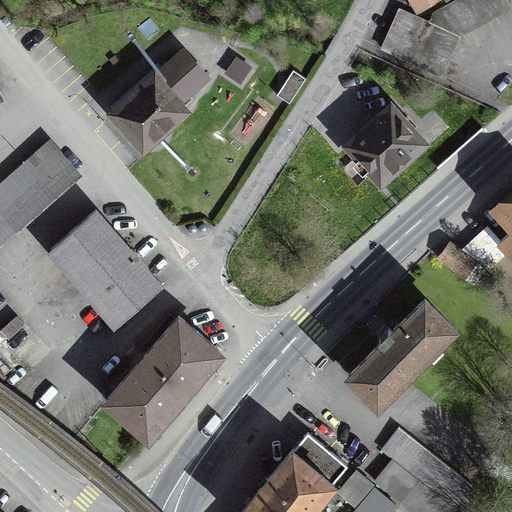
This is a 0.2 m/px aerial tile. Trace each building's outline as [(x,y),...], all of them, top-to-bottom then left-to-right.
[(383,48),(440,74),(458,34),(510,5),(507,0),(454,0),(433,12),(429,21),(401,8),(383,48)] [(410,0),(417,11),(430,3),(428,0),(410,0)] [(182,50),(153,75),(179,102),(206,77),(182,50)] [(293,69),(277,94),(289,102),(305,77),(293,69)] [(185,109),(179,102),(153,75),(113,111),(144,145),(147,142),(155,143),(163,136),(163,128),(185,109)] [(381,179),(423,141),(390,105),(361,129),(363,131),(349,143),(381,179)] [(0,184),(0,207),(15,225),(76,171),(49,141),(0,184)] [(509,249),(511,252),(511,190),(496,206),(511,223),(511,228),(500,240),(488,227),(462,250),(485,267),(487,269),(509,249)] [(0,237),(15,225),(0,207),(0,237)] [(159,282),(96,208),(50,248),(114,321),(159,282)] [(450,241),(438,256),(473,283),(485,267),(462,250),(450,241)] [(382,341),(349,374),(377,402),(453,326),(425,298),(392,330),(388,328),(379,337),(382,341)] [(106,399),(148,435),(220,350),(178,315),(106,399)] [(9,322),(1,330),(8,337),(24,322),(20,318),(12,325),(9,322)] [(462,511),(465,511),(481,491),(399,426),(381,448),(462,511)] [(308,431),(288,454),(329,486),(347,464),(308,431)] [(307,511),(329,486),(288,454),(239,511),(307,511)] [(414,511),(459,511),(393,459),(375,481),(414,511)] [(372,485),(355,470),(338,491),(355,505),(372,485)] [(352,511),(389,511),(396,504),(374,486),(352,511)]
